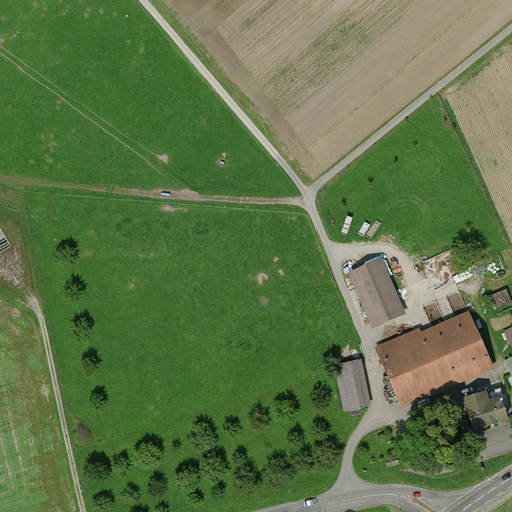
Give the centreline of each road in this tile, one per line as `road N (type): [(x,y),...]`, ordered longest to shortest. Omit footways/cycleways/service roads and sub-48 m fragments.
road 1 (unclassified): [(511,29),(310,191),(379,413),(353,446),(346,500)]
road 2 (track): [(84,511),(16,180)]
road 3 (track): [(0,176),(316,206)]
road 4 (track): [(310,191),(145,0)]
